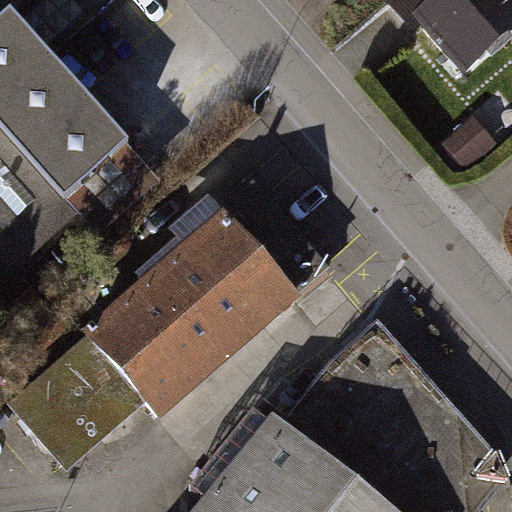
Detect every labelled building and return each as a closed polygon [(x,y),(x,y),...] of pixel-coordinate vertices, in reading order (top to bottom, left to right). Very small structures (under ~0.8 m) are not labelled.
[(0,0),(0,308),(134,191),(0,38),(0,23),(26,0),(0,0)] [(511,34),(511,0),(435,0),(414,19),(464,76),(511,34)] [(220,209),(226,216),(301,302),(333,274),(252,182),(220,209)] [(301,302),(226,216),(85,339),(87,341),(147,410),(164,429),(305,306),(301,302)] [(87,341),(8,409),(69,478),(147,410),(87,341)]
